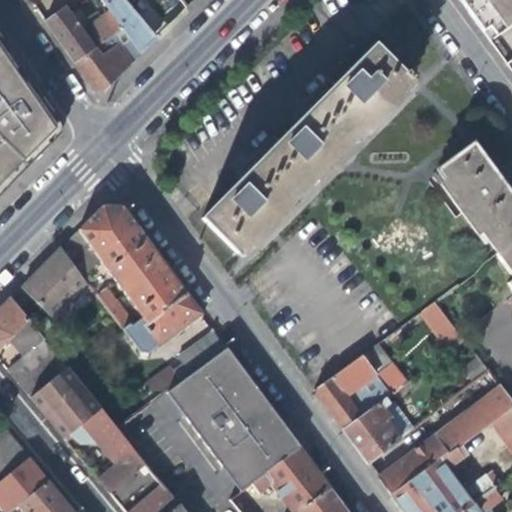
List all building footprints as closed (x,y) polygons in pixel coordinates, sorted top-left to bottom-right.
[(99,0),(106,10),(119,28),(137,54),(148,42),(111,0),(99,0)] [(484,39),(490,35),(478,18),(491,9),(485,0),(455,0),(459,5),(484,39)] [(478,18),(490,35),(511,19),(511,0),(485,0),(491,9),(478,18)] [(57,41),(74,65),(93,49),(110,35),(119,28),(106,10),(79,28),(64,6),(43,21),(57,41)] [(98,56),(93,49),(74,65),(83,78),(91,91),(100,91),(124,66),(137,54),(119,28),(110,35),(115,43),(98,56)] [(48,145),(59,133),(59,124),(51,112),(0,37),(0,193),(27,166),(38,155),(48,145)] [(367,48),(198,218),(232,253),(242,243),(246,247),(269,225),(285,209),(280,204),(305,181),(309,185),(324,170),(337,157),(332,153),(355,130),(360,134),(383,111),(396,98),(392,93),(402,83),(367,48)] [(477,231),(492,251),(511,236),(511,205),(497,185),(502,181),(497,175),(493,169),(488,173),(468,145),(429,174),(431,177),(424,182),(451,219),(457,214),(472,235),(477,231)] [(76,230),(104,268),(139,315),(146,324),(186,294),(153,250),(121,206),(102,204),(76,230)] [(87,285),(104,268),(76,230),(59,247),(58,248),(87,285)] [(511,236),(492,251),(488,254),(491,259),(503,277),(500,280),(511,296),(511,236)] [(54,320),(87,285),(58,248),(39,267),(20,286),(54,320)] [(113,318),(121,328),(129,322),(103,287),(94,294),(113,318)] [(142,355),(200,312),(193,304),(186,294),(146,324),(139,315),(129,322),(121,328),(142,355)] [(29,351),(5,369),(27,395),(45,381),(62,368),(63,366),(58,360),(49,350),(8,298),(0,306),(0,346),(15,332),(21,340),(29,351)] [(445,349),(459,340),(431,302),(418,312),(445,349)] [(174,370),(179,378),(223,344),(212,329),(176,357),(181,364),(174,370)] [(324,409),(339,429),(377,400),(405,380),(396,367),(385,375),(348,403),(342,395),(379,368),(389,360),(376,342),(310,391),(324,409)] [(266,417),(273,412),(262,397),(236,361),(223,344),(179,378),(170,386),(188,409),(181,414),(182,414),(221,467),(227,462),(235,472),(251,460),(242,448),(247,443),(256,455),(281,437),(266,417)] [(468,381),(482,370),(473,358),(459,369),(468,381)] [(45,381),(27,395),(44,416),(53,409),(49,404),(50,397),(57,392),(64,393),(67,398),(79,389),(62,368),(45,381)] [(385,375),(379,368),(342,395),(348,403),(385,375)] [(188,409),(170,386),(163,391),(181,414),(188,409)] [(381,487),(387,494),(436,458),(489,418),(508,404),(494,386),(374,476),(381,487)] [(56,430),(64,440),(72,433),(99,411),(79,389),(67,398),(64,393),(57,392),(50,397),(49,404),(53,409),(44,416),(56,430)] [(388,415),(377,400),(339,429),(351,445),(363,461),(375,452),(411,426),(397,408),(388,415)] [(489,418),(503,437),(511,449),(511,409),(508,404),(489,418)] [(114,464),(97,479),(109,493),(143,463),(115,429),(100,411),(99,411),(72,433),(79,441),(95,441),(114,464)] [(227,462),(221,467),(238,490),(249,482),(298,445),(273,412),(266,417),(281,437),(256,455),(247,443),(242,448),(251,460),(235,472),(227,462)] [(489,418),(436,458),(444,468),(472,446),(479,455),(503,437),(489,418)] [(0,478),(26,458),(0,426),(0,478)] [(288,511),(290,511),(327,485),(315,469),(298,445),(249,482),(257,491),(268,483),(288,511)] [(381,461),(375,452),(363,461),(369,470),(381,461)] [(7,511),(16,505),(21,511),(71,511),(58,496),(26,458),(0,478),(0,506),(5,511),(7,511)] [(444,468),(436,458),(387,494),(400,511),(455,511),(467,504),(492,485),(485,476),(462,492),(444,468)] [(120,507),(155,478),(143,463),(109,493),(120,507)] [(166,511),(176,504),(160,484),(127,511),(166,511)] [(347,511),(344,507),(327,485),(290,511),(347,511)]
